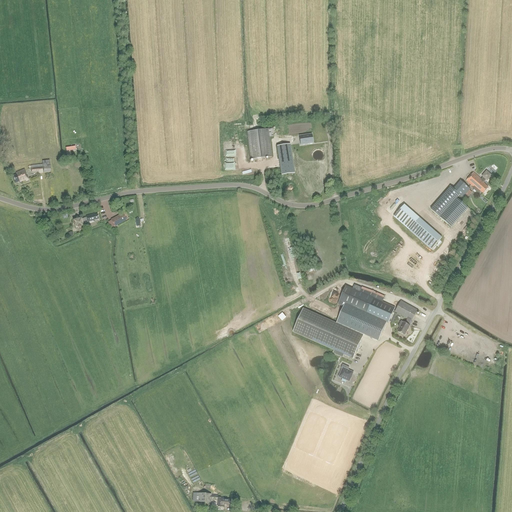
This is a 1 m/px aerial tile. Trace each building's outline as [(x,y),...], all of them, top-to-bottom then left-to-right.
[(303,131),(304,131),(305,127),(304,127),(304,122),(296,122),(296,124),(289,124),(289,128),(292,128),(292,131),(295,131),(295,132),(303,132),(303,131)] [(273,136),(273,128),(247,131),(251,159),(272,157),(269,137),(273,136)] [(312,134),(299,136),(301,145),(313,143),(312,134)] [(282,175),(294,173),(290,145),(278,147),(282,175)] [(43,164),(28,166),(28,171),(31,171),(32,173),(38,172),(39,173),(43,173),(42,167),(43,167),(44,172),(51,172),(50,163),(43,164)] [(25,182),(29,181),(27,177),(26,177),(25,175),(26,175),(24,170),(16,174),(17,175),(12,177),(15,184),(19,182),(20,183),(25,181),(25,182)] [(483,177),(481,180),(474,173),(466,181),(475,189),(474,190),(478,193),(479,193),(481,192),(483,194),(488,188),(484,184),(485,183),(484,182),(486,180),(487,180),(491,176),(487,172),(483,177)] [(441,218),(458,199),(457,198),(459,195),(463,199),(471,189),(462,181),(454,190),(451,187),(431,210),(441,218)] [(468,208),(458,199),(441,218),(451,228),(468,208)] [(409,230),(431,250),(442,238),(420,218),(405,205),(394,217),(409,230)] [(94,221),(99,220),(98,215),(95,216),(95,215),(86,217),(86,218),(81,220),(81,219),(74,221),(76,228),(83,227),(83,226),(85,225),(88,224),(88,225),(95,222),(94,221)] [(124,222),(122,216),(113,218),(114,224),(124,222)] [(394,236),(388,242),(391,244),(397,238),(394,236)] [(338,305),(344,307),(337,322),(364,334),(378,341),(387,322),(388,322),(389,321),(393,323),(396,315),(393,313),(395,308),(382,303),(360,293),(359,293),(346,287),(338,305)] [(395,312),(405,318),(407,319),(405,323),(403,321),(403,322),(401,321),(398,326),(400,327),(397,332),(405,336),(410,327),(408,325),(410,321),(411,321),(417,310),(401,301),(395,312)] [(364,334),(337,322),(336,324),(303,310),(293,332),(353,359),(364,334)] [(341,381),(346,383),(347,380),(349,381),(353,373),(347,371),(349,368),(343,365),(341,369),(343,369),(339,377),(342,378),(341,381)] [(218,497),(211,496),(211,494),(193,493),(193,502),(211,503),(211,501),(218,501),(218,497)] [(231,507),(231,500),(226,500),(226,499),(221,499),(220,507),(225,507),(225,506),(231,507)]
